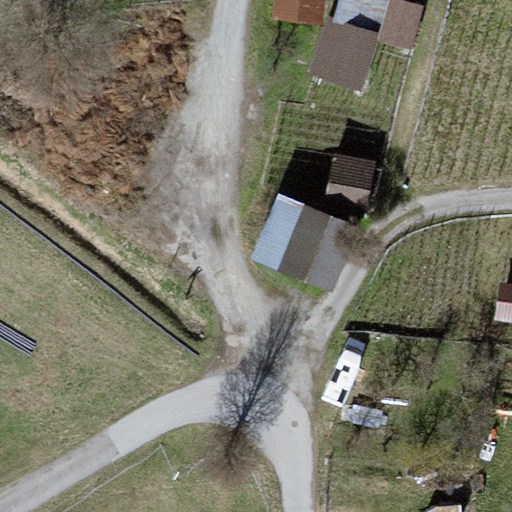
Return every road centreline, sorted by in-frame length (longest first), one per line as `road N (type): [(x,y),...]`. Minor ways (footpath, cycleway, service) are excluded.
road 1 (unclassified): [(254,408),(219,213),(231,0)]
road 2 (unclassified): [(254,408),(219,400),(175,408),(0,511)]
